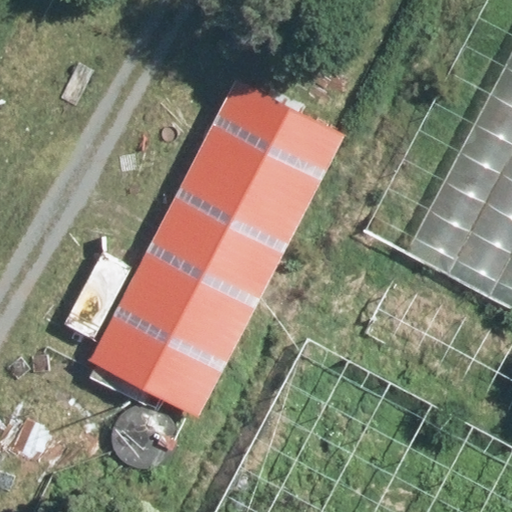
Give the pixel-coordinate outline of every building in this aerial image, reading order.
[(511,61),(413,252),(511,303),(511,61)] [(361,132),(249,73),(145,273),(107,253),(71,322),(110,343),(103,357),(214,415),(361,132)] [(511,341),(397,277),(366,334),(511,414),(511,341)] [(511,511),(511,448),(321,343),(227,511),(511,511)] [(43,511),(86,428),(37,404),(0,477),(0,511),(43,511)]
